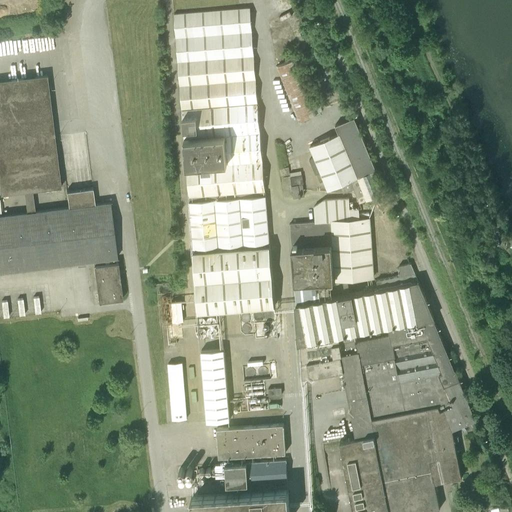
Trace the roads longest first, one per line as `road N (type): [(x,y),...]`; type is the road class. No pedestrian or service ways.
road 1 (unclassified): [(511,484),(314,0)]
road 2 (track): [(511,261),(411,0)]
